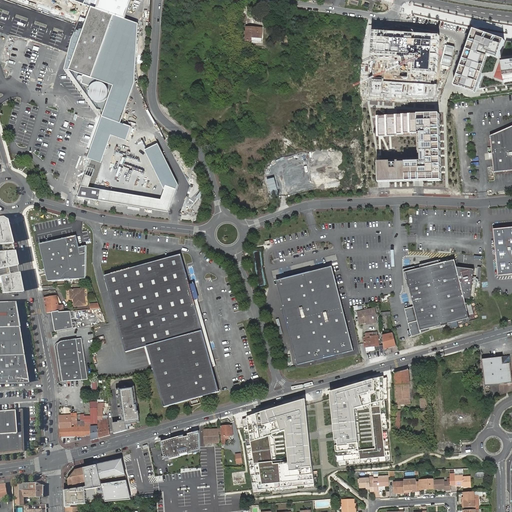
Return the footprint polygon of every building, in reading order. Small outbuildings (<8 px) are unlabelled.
[(70,0),(93,8),(126,18),(131,0),(70,0)] [(126,18),(93,8),(70,70),(114,85),(88,158),(102,164),(112,135),(127,141),(132,126),(121,123),(135,84),(139,25),(126,18)] [(246,39),(246,40),(252,40),(252,36),(262,37),(263,27),(247,26),(247,31),(247,32),(246,36),(246,39)] [(504,41),(474,30),(455,86),(475,92),(488,55),(498,59),(504,41)] [(441,36),(374,31),(372,56),(415,59),(414,72),(439,74),(441,36)] [(502,57),(502,62),(511,61),(511,42),(507,42),(502,57)] [(511,61),(502,62),(503,74),(504,77),(504,81),(505,84),(505,86),(506,86),(511,85),(511,61)] [(438,85),(372,81),(372,96),(437,100),(438,85)] [(131,115),(137,111),(134,105),(128,109),(131,115)] [(412,115),(405,115),(405,136),(412,135),(420,135),(421,162),(406,163),(407,182),(443,181),(441,114),(412,115)] [(511,126),(490,136),(495,172),(511,170),(511,126)] [(93,178),(86,175),(84,181),(78,196),(169,211),(179,185),(159,145),(145,151),(165,190),(162,198),(90,187),(91,183),(93,178)] [(117,167),(112,181),(119,184),(124,170),(117,167)] [(197,197),(203,202),(208,196),(202,191),(197,197)] [(0,243),(12,242),(6,220),(1,217),(0,216),(0,243)] [(511,226),(490,228),(493,249),(511,247),(511,226)] [(86,278),(86,245),(79,247),(76,236),(40,243),(48,280),(86,278)] [(511,247),(493,249),(495,275),(511,272),(511,247)] [(15,251),(0,251),(0,268),(18,265),(15,251)] [(105,275),(107,282),(125,352),(143,347),(146,347),(151,365),(164,407),(219,392),(213,367),(191,286),(188,276),(183,255),(105,275)] [(420,265),(404,270),(414,307),(406,309),(412,336),(423,333),(421,330),(470,318),(465,299),(470,299),(475,269),(458,267),(456,261),(440,263),(439,261),(420,265)] [(333,268),(277,281),(298,364),(353,350),(343,309),(333,268)] [(20,273),(0,277),(4,293),(24,292),(20,273)] [(195,285),(191,286),(213,367),(216,366),(195,285)] [(70,289),(71,299),(74,298),(74,306),(85,305),(84,289),(70,289)] [(44,298),(46,313),(60,311),(57,296),(44,298)] [(14,301),(0,301),(0,326),(19,326),(14,301)] [(371,320),(372,323),(376,322),(375,316),(376,316),(374,308),(358,312),(360,324),(367,323),(367,321),(371,320)] [(50,332),(63,330),(77,327),(73,311),(60,312),(60,311),(46,313),(50,332)] [(0,326),(0,354),(24,353),(19,326),(0,326)] [(379,346),(377,333),(366,334),(367,339),(364,340),(366,348),(366,351),(369,351),(369,352),(374,351),(376,349),(375,346),(379,346)] [(396,346),(395,334),(383,336),(385,349),(396,346)] [(58,349),(63,381),(69,380),(80,380),(89,379),(82,339),(68,341),(64,341),(62,342),(61,342),(60,343),(59,344),(59,345),(58,346),(58,348),(58,349)] [(0,354),(0,383),(29,382),(24,353),(0,354)] [(462,394),(461,354),(444,354),(444,365),(449,365),(450,395),(462,394)] [(480,360),(483,386),(511,383),(508,357),(480,360)] [(409,369),(395,373),(396,405),(411,404),(409,369)] [(376,379),(330,392),(331,407),(332,408),(333,424),(334,428),(334,432),(335,437),(335,439),(335,443),(336,447),(336,450),(337,455),(337,457),(337,462),(338,467),(391,461),(385,401),(388,399),(387,376),(384,377),(380,378),(376,379)] [(114,434),(123,431),(130,430),(129,426),(130,426),(130,424),(137,423),(137,422),(140,422),(135,386),(128,387),(116,389),(121,421),(119,421),(119,422),(113,423),(114,434)] [(420,399),(421,408),(427,407),(428,407),(428,399),(420,399)] [(248,418),(243,419),(254,493),(316,488),(315,484),(314,468),(311,436),(308,409),(307,400),(258,415),(253,417),(248,418)] [(0,454),(23,452),(21,409),(0,411),(0,454)] [(72,414),(59,415),(60,428),(72,428),(72,424),(72,414)] [(98,438),(110,435),(108,419),(103,419),(103,415),(98,416),(98,425),(98,438)] [(72,428),(60,428),(60,437),(92,436),(92,426),(91,423),(85,423),(85,420),(81,421),(78,421),(78,424),(72,424),(72,428)] [(221,426),(222,444),(226,444),(225,438),(229,438),(229,436),(233,435),(232,425),(221,426)] [(204,429),(204,443),(212,443),(211,429),(204,429)] [(211,429),(212,443),(219,443),(219,429),(211,429)] [(200,431),(161,442),(164,451),(166,460),(200,451),(200,447),(200,431)] [(103,487),(106,502),(132,500),(128,480),(122,459),(103,463),(97,464),(97,465),(103,487)] [(97,465),(84,469),(87,483),(87,487),(85,487),(86,490),(103,487),(97,465)] [(84,469),(84,467),(75,469),(68,480),(69,486),(80,484),(87,483),(84,469)] [(224,470),(225,479),(237,478),(237,470),(224,470)] [(456,475),(457,486),(465,485),(465,487),(473,486),(472,476),(464,476),(464,475),(456,475)] [(374,490),(374,478),(370,478),(370,477),(360,477),(361,487),(367,486),(370,486),(371,487),(371,490),(374,490)] [(389,485),(389,477),(374,478),(374,490),(379,489),(379,485),(389,485)] [(416,479),(403,479),(403,481),(404,490),(412,490),(412,491),(416,491),(416,479)] [(433,479),(419,479),(419,487),(428,487),(428,489),(433,488),(433,479)] [(452,489),(451,481),(446,482),(445,479),(434,480),(435,488),(446,488),(446,490),(452,489)] [(225,490),(247,490),(247,482),(225,481),(225,490)] [(394,492),(404,492),(404,490),(403,481),(393,481),(394,492)] [(35,483),(15,483),(15,504),(23,504),(23,497),(35,496),(35,483)] [(86,490),(85,487),(66,489),(67,507),(71,507),(71,505),(87,504),(86,490)] [(475,496),(475,491),(464,492),(465,497),(465,501),(463,500),(464,505),(480,504),(479,496),(475,496)] [(354,509),(354,503),(354,498),(342,499),(342,511),(355,511),(355,509),(354,509)]
